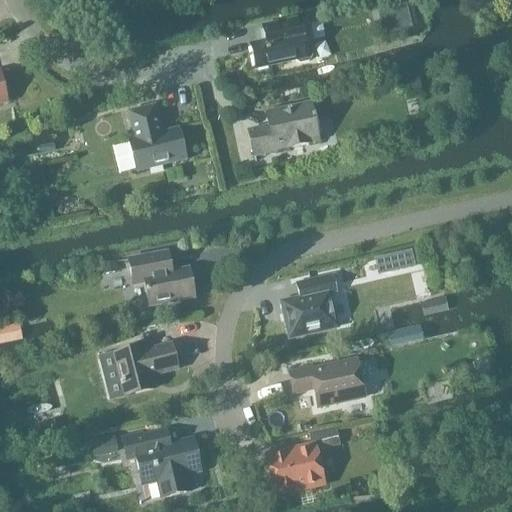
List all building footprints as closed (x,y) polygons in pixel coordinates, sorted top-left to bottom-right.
[(407,5),(385,10),(388,26),(411,21),(407,5)] [(304,44),(300,24),(260,32),(263,44),(250,47),(255,70),(296,61),(299,64),(309,62),(311,58),(309,48),(304,44)] [(419,79),(409,80),(411,92),(421,91),(419,79)] [(255,163),(256,163),(255,157),(275,153),(275,152),(318,142),(310,105),(281,111),(282,117),(267,120),(269,128),(248,133),(255,163)] [(161,136),(154,108),(129,115),(135,142),(128,144),(135,173),(185,160),(178,131),(161,136)] [(398,255),(401,270),(415,267),(411,252),(398,255)] [(171,274),(167,254),(128,261),(132,283),(133,289),(136,288),(139,309),(148,307),(148,308),(194,300),(188,270),(171,274)] [(115,263),(101,266),(103,275),(117,273),(115,263)] [(289,339),(336,329),(329,296),(336,294),(332,276),(301,283),(304,299),(281,304),(289,339)] [(423,317),(448,311),(444,298),(419,303),(423,317)] [(0,343),(22,340),(19,324),(0,327),(0,343)] [(423,342),(420,326),(386,333),(390,349),(423,342)] [(113,355),(99,359),(110,402),(124,398),(153,391),(150,378),(177,371),(171,346),(144,353),(142,348),(113,355)] [(485,361),(473,364),(476,380),(488,377),(485,361)] [(364,399),(355,362),(311,372),(311,370),(289,375),(293,396),(295,395),(294,394),(313,390),(317,409),(364,399)] [(275,497),(322,486),(315,452),(339,447),(336,430),(308,436),(311,448),(266,458),(275,497)] [(168,446),(165,432),(142,438),(142,435),(122,440),(127,462),(135,460),(142,487),(157,484),(161,500),(186,494),(182,478),(200,474),(193,445),(174,449),(173,445),(168,446)]
